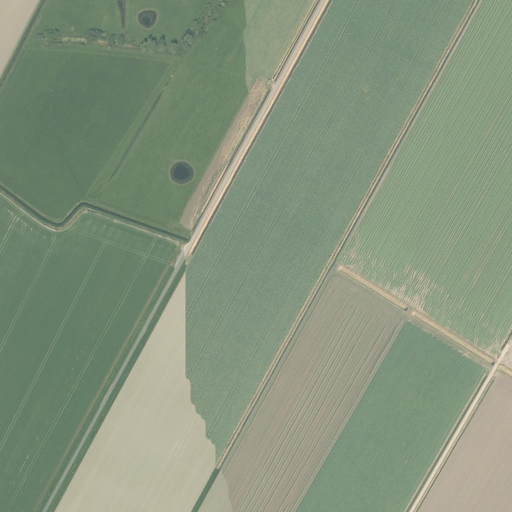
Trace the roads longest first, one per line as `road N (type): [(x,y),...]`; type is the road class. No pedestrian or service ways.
road 1 (unclassified): [(42,511),(323,0)]
road 2 (track): [(409,511),(511,339)]
